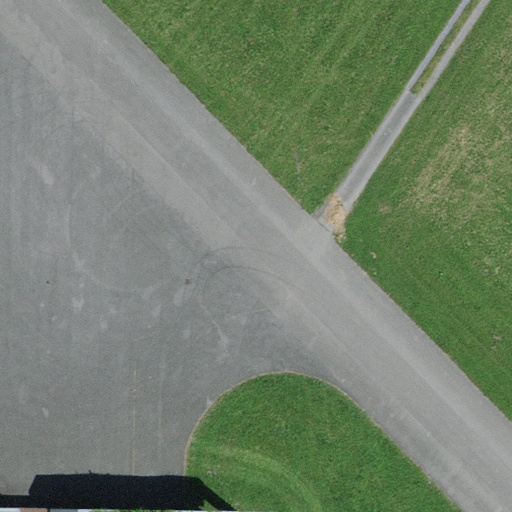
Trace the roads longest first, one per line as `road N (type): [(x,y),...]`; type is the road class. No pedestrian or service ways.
road 1 (unclassified): [(511,498),(7,0)]
road 2 (track): [(287,270),(476,0)]
